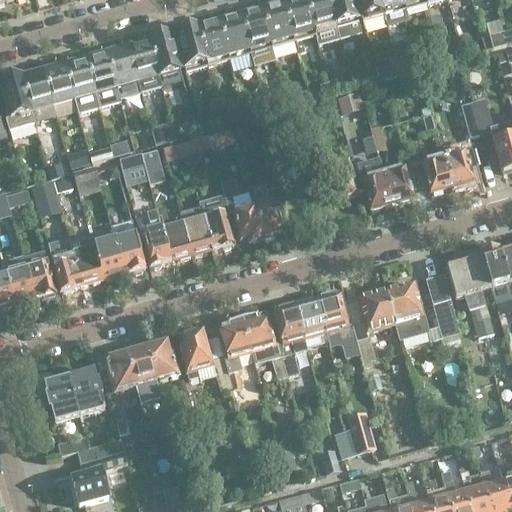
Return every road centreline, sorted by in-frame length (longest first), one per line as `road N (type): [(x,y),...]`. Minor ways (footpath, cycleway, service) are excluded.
road 1 (residential): [(0,353),(511,211)]
road 2 (residential): [(0,47),(169,0)]
